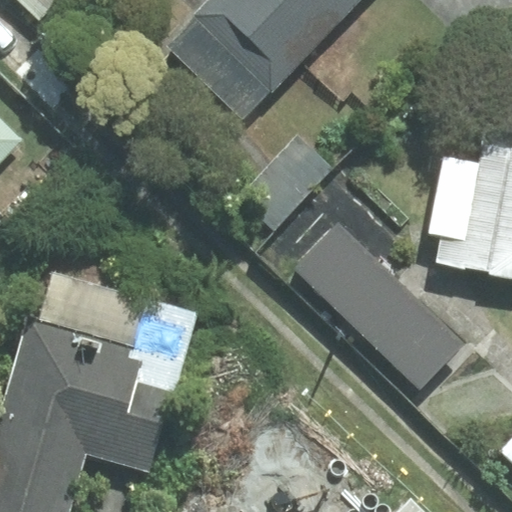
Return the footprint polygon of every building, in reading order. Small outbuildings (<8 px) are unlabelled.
[(24,0),(44,19),(62,0),(24,0)] [(214,0),(172,43),(250,118),(365,0),(214,0)] [(0,157),(5,163),(29,139),(0,110),(0,157)] [(339,165),(302,132),(257,182),(293,214),(339,165)] [(511,143),(490,139),(476,213),(453,208),(443,262),(511,274),(511,143)] [(470,342),(345,217),(301,261),(426,386),(470,342)] [(137,346),(37,316),(0,438),(0,511),(75,511),(94,452),(158,471),(183,391),(145,380),(151,361),(134,356),(137,346)]
